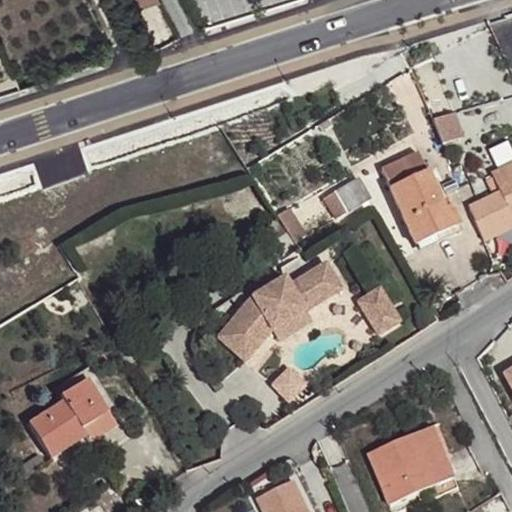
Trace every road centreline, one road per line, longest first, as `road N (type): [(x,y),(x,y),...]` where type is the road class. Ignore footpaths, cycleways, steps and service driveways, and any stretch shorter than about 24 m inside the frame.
road 1 (residential): [(178,511),(511,292)]
road 2 (primary): [(143,96),(446,0)]
road 3 (unknown): [(435,342),(511,498)]
road 4 (primary): [(0,142),(143,96)]
